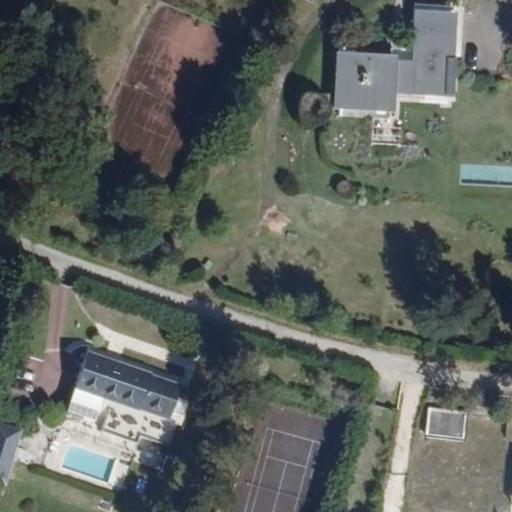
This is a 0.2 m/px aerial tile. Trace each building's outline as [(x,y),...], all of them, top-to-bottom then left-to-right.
[(449,95),(452,13),(416,12),(414,44),(414,59),(392,59),(338,56),(336,117),(390,120),(391,92),(449,95)] [(414,59),(414,44),(393,44),(392,59),(414,59)] [(168,411),(177,385),(86,353),(65,408),(94,418),(100,403),(109,407),(101,429),(138,442),(140,435),(166,444),(176,414),(168,411)] [(488,438),(490,417),(427,408),(424,428),(488,438)] [(500,440),(504,420),(490,417),(488,438),(500,440)] [(0,481),(2,482),(20,430),(0,423),(0,481)]
